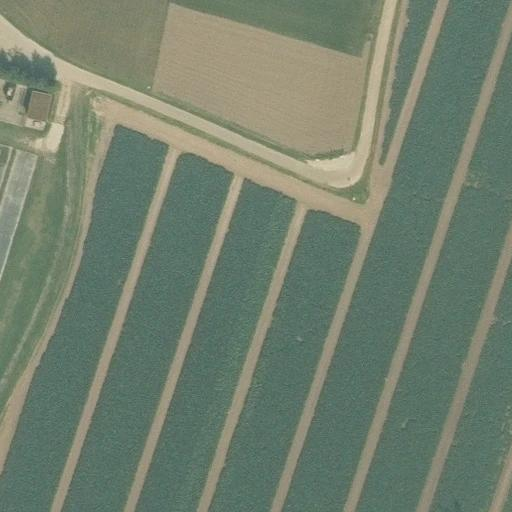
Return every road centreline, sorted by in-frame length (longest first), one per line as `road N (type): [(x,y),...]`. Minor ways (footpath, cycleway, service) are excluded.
road 1 (unclassified): [(0,24),(71,73),(324,178),(347,177),(362,156),(390,0)]
road 2 (track): [(0,400),(39,317),(69,224),(71,73)]
